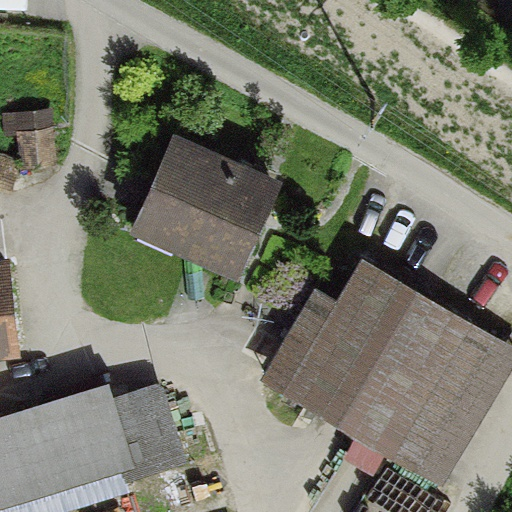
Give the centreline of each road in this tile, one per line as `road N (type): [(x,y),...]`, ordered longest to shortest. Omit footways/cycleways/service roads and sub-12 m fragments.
road 1 (residential): [(99,5),(97,184),(48,371)]
road 2 (residential): [(271,511),(235,412),(190,367),(48,371)]
